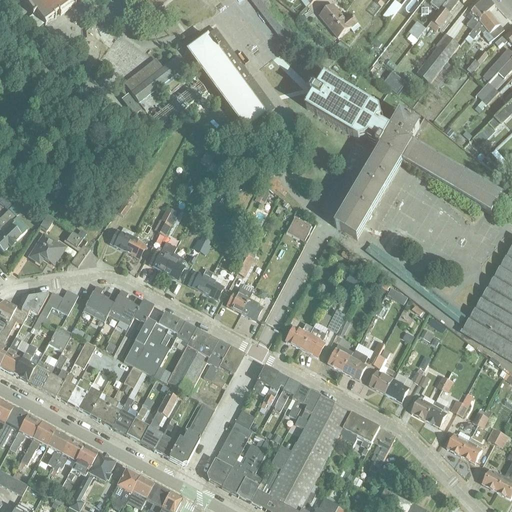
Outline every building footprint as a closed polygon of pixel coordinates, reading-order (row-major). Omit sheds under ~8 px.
[(18,0),(21,4),(23,2),(33,16),(35,15),(44,26),(73,4),(70,0),(18,0)] [(144,0),(155,13),(171,0),(144,0)] [(433,0),(430,3),(439,10),(447,0),(433,0)] [(487,0),(484,0),(475,9),(482,17),(488,12),(494,7),(487,0)] [(391,23),(402,6),(394,1),(383,18),(391,23)] [(333,3),(317,15),(337,41),(360,24),(352,14),(345,20),(333,3)] [(442,9),(431,23),(439,29),(450,15),(442,9)] [(499,26),(488,12),(482,17),(478,20),(490,34),(499,26)] [(418,24),(406,39),(415,46),(427,31),(418,24)] [(274,111),(216,32),(188,52),(245,134),(274,111)] [(445,38),(417,74),(430,84),(458,48),(445,38)] [(473,75),(487,55),(482,52),(468,72),(473,75)] [(511,58),(511,55),(508,52),(489,72),(494,78),(498,74),(511,58)] [(511,58),(498,74),(504,80),(511,71),(511,58)] [(153,95),(188,70),(180,59),(130,96),(161,132),(207,95),(198,84),(164,109),(153,95)] [(382,148),(337,227),(359,240),(401,164),(491,215),(503,194),(413,144),(423,125),(402,113),(393,129),(383,124),(380,126),(377,124),(379,120),(383,119),(381,109),(325,77),(307,109),(360,141),(367,139),(382,148)] [(489,85),(476,98),(486,107),(498,94),(489,85)] [(132,111),(138,106),(127,94),(121,99),(132,111)] [(511,102),(495,120),(500,126),(511,114),(511,102)] [(495,120),(472,141),(480,149),(497,133),(495,131),(500,126),(495,120)] [(307,171),(305,176),(307,180),(313,180),(315,176),(313,171),(307,171)] [(118,214),(125,217),(130,204),(123,201),(118,214)] [(168,237),(177,213),(165,209),(156,233),(168,237)] [(286,235),(304,244),(313,226),(295,217),(286,235)] [(46,218),(39,229),(46,233),(52,222),(46,218)] [(0,234),(0,248),(4,253),(9,247),(10,248),(15,243),(14,242),(21,235),(10,224),(0,234)] [(63,242),(78,252),(83,246),(84,247),(87,242),(84,240),(86,236),(80,231),(77,235),(71,231),(63,242)] [(117,232),(111,245),(125,253),(132,239),(117,232)] [(27,259),(39,267),(44,260),(54,266),(65,249),(43,235),(27,259)] [(171,237),(167,243),(175,248),(179,242),(171,237)] [(132,239),(125,253),(140,260),(146,246),(132,239)] [(205,255),(210,244),(200,240),(195,251),(205,255)] [(71,263),(77,268),(89,251),(84,247),(83,246),(78,252),(71,263)] [(462,324),(468,316),(371,246),(365,254),(462,324)] [(156,253),(150,267),(164,274),(171,260),(156,253)] [(511,253),(463,335),(511,363),(511,253)] [(243,288),(254,258),(246,255),(235,285),(243,288)] [(171,260),(164,274),(179,281),(186,268),(171,260)] [(195,274),(188,287),(202,294),(209,281),(195,274)] [(209,281),(202,294),(217,301),(224,288),(209,281)] [(91,297),(96,299),(99,294),(101,291),(95,288),(91,297)] [(63,299),(61,302),(72,308),(78,297),(67,292),(63,299)] [(116,300),(121,303),(124,298),(126,295),(120,292),(117,299),(116,300)] [(387,300),(405,305),(407,297),(389,292),(387,300)] [(52,293),(33,329),(37,332),(42,324),(43,324),(51,309),(67,317),(72,308),(61,302),(63,299),(52,293)] [(83,312),(93,318),(104,297),(99,294),(96,299),(91,297),(83,312)] [(20,311),(28,315),(29,311),(36,315),(48,295),(28,297),(20,311)] [(234,295),(227,308),(241,315),(248,302),(234,295)] [(109,300),(107,305),(112,308),(116,300),(117,299),(111,296),(109,300)] [(104,297),(93,318),(104,323),(108,316),(112,308),(107,305),(109,300),(104,297)] [(108,316),(118,322),(129,301),(124,298),(121,303),(116,300),(108,316)] [(134,304),(132,309),(137,311),(141,303),(136,300),(134,304)] [(129,301),(118,322),(129,327),(133,319),(137,311),(132,309),(134,304),(129,301)] [(137,311),(133,319),(135,320),(145,325),(147,320),(154,307),(144,302),(142,301),(141,303),(137,311)] [(0,319),(8,324),(17,308),(5,302),(0,305),(0,319)] [(248,302),(241,315),(256,323),(263,309),(248,302)] [(422,319),(426,311),(415,306),(411,314),(422,319)] [(337,335),(345,317),(335,312),(327,331),(337,335)] [(184,325),(165,314),(158,326),(168,332),(178,337),(184,325)] [(323,335),(331,318),(323,314),(315,331),(323,335)] [(158,326),(147,320),(145,325),(125,364),(132,368),(142,373),(146,376),(154,379),(169,351),(161,346),(168,332),(158,326)] [(350,325),(345,322),(337,336),(342,339),(350,325)] [(178,337),(177,339),(188,346),(196,331),(184,325),(178,337)] [(58,327),(48,345),(61,352),(71,334),(58,327)] [(309,335),(293,327),(284,343),(301,351),(309,335)] [(424,330),(419,338),(429,344),(434,336),(424,330)] [(218,343),(196,331),(188,346),(168,384),(189,396),(206,365),(218,343)] [(406,334),(403,341),(410,345),(414,338),(406,334)] [(325,344),(309,335),(301,351),(317,360),(325,344)] [(436,348),(439,342),(433,339),(430,345),(436,348)] [(86,343),(75,365),(84,370),(95,348),(86,343)] [(221,368),(231,350),(218,343),(206,365),(211,367),(204,379),(213,384),(221,368)] [(384,347),(378,344),(373,355),(378,357),(384,347)] [(467,346),(465,350),(473,355),(475,350),(467,346)] [(245,357),(231,350),(221,368),(235,376),(245,357)] [(352,359),(335,350),(326,365),(343,374),(352,359)] [(356,352),(352,359),(364,365),(367,358),(356,352)] [(0,370),(14,377),(23,361),(9,354),(7,356),(0,370)] [(384,359),(379,357),(374,367),(379,370),(384,359)] [(364,365),(352,359),(343,374),(359,383),(367,367),(364,365)] [(14,377),(29,385),(37,369),(23,361),(14,377)] [(132,368),(123,385),(133,390),(142,373),(132,368)] [(265,368),(258,383),(271,390),(278,375),(265,368)] [(29,385),(42,392),(51,376),(37,369),(29,385)] [(133,390),(121,413),(125,415),(146,376),(142,373),(133,390)] [(392,382),(377,374),(369,387),(385,396),(392,382)] [(423,376),(418,374),(413,384),(418,387),(423,376)] [(288,380),(278,375),(271,390),(270,392),(277,395),(280,388),(283,390),(288,380)] [(42,392),(56,399),(65,383),(51,376),(42,392)] [(429,379),(424,377),(418,387),(423,390),(429,379)] [(443,379),(438,389),(448,394),(453,384),(443,379)] [(299,386),(288,380),(283,390),(282,393),(293,398),(299,386)] [(408,390),(392,382),(385,396),(400,404),(408,390)] [(56,399),(67,405),(76,389),(65,383),(56,399)] [(311,392),(299,386),(293,398),(291,400),(303,406),(311,392)] [(78,411),(90,417),(99,401),(102,394),(90,388),(87,395),(78,411)] [(67,405),(78,411),(87,395),(76,389),(67,405)] [(311,392),(303,406),(306,408),(304,413),(311,417),(321,398),(311,392)] [(217,406),(193,393),(190,399),(214,412),(217,406)] [(181,402),(167,394),(157,413),(165,418),(171,421),(181,402)] [(467,395),(462,405),(468,407),(473,398),(467,395)] [(352,413),(321,398),(311,417),(268,498),(294,511),(300,511),(301,511),(340,437),(352,413)] [(434,408),(418,400),(411,413),(426,421),(434,408)] [(99,401),(90,417),(112,429),(121,413),(99,401)] [(458,404),(453,413),(463,419),(468,409),(458,404)] [(434,408),(426,421),(440,429),(447,416),(434,408)] [(255,419),(242,412),(236,423),(249,430),(255,419)] [(112,429),(127,437),(135,422),(136,421),(125,415),(121,413),(112,429)] [(157,413),(148,429),(157,433),(165,418),(157,413)] [(366,421),(352,413),(340,437),(354,445),(357,439),(366,421)] [(374,423),(376,420),(366,414),(364,418),(374,423)] [(478,415),(473,425),(483,430),(488,421),(478,415)] [(381,428),(366,421),(357,439),(363,443),(361,448),(365,450),(362,455),(366,457),(373,443),(381,428)] [(127,437),(140,444),(148,429),(135,422),(127,437)] [(249,430),(236,423),(216,461),(233,470),(253,432),(249,430)] [(397,437),(381,428),(373,443),(389,451),(397,437)] [(140,444),(156,452),(164,437),(157,433),(148,429),(140,444)] [(493,432),(488,442),(503,450),(508,440),(493,432)] [(177,445),(169,460),(183,467),(187,466),(201,440),(187,433),(182,442),(180,440),(177,445)] [(156,452),(169,460),(177,445),(164,437),(156,452)] [(454,438),(447,450),(461,458),(468,446),(454,438)] [(27,468),(39,447),(32,443),(20,464),(27,468)] [(468,446),(461,458),(476,466),(483,453),(468,446)] [(233,470),(216,461),(207,478),(207,482),(223,490),(232,473),(233,470)] [(126,471),(117,488),(131,496),(132,494),(140,479),(126,471)] [(28,486),(0,472),(0,486),(23,497),(28,486)] [(245,480),(232,473),(223,490),(236,497),(244,482),(245,480)] [(351,484),(354,478),(345,474),(343,480),(351,484)] [(489,474),(482,486),(497,494),(503,481),(489,474)] [(153,486),(140,479),(132,494),(145,501),(153,486)] [(511,485),(503,481),(497,494),(511,501),(511,485)] [(244,482),(236,497),(250,504),(256,493),(258,490),(244,482)] [(169,494),(153,486),(145,501),(161,509),(169,494)] [(256,493),(250,504),(265,511),(294,511),(268,498),(256,493)] [(177,511),(183,501),(169,494),(161,509),(165,511),(177,511)]
